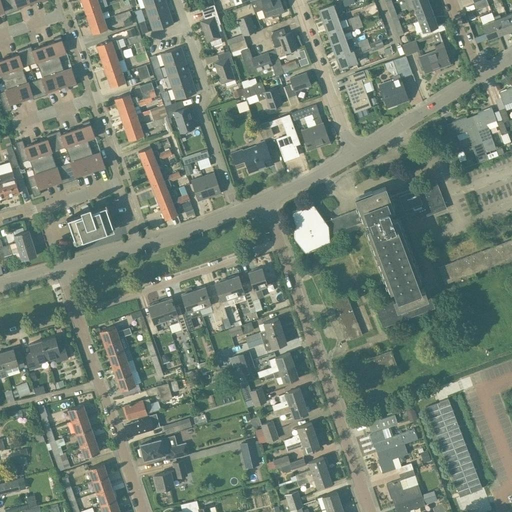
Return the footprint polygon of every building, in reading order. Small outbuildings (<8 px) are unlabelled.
[(0,0),(0,11),(3,10),(5,14),(12,12),(7,0),(0,0)] [(7,0),(12,12),(19,10),(17,6),(28,2),(27,0),(7,0)] [(89,0),(82,3),(85,13),(100,8),(99,8),(107,5),(106,1),(98,3),(96,0),(89,0)] [(143,0),(146,9),(166,2),(165,0),(143,0)] [(251,3),(254,10),(261,8),(264,18),(274,14),(275,17),(281,14),(280,12),(284,11),(279,0),(273,0),(267,2),(265,0),(253,0),(251,1),(251,3)] [(410,0),(414,8),(429,3),(427,0),(410,0)] [(486,0),(481,0),(474,3),(477,10),(488,5),(486,0)] [(170,13),(166,2),(146,9),(150,20),(170,13)] [(254,10),(251,3),(232,9),(236,21),(238,21),(243,35),(255,30),(250,15),(255,13),(254,10)] [(392,3),(387,5),(389,13),(395,11),(392,3)] [(414,8),(418,20),(433,14),(429,3),(414,8)] [(319,9),(323,21),(337,16),(333,4),(319,9)] [(222,43),(220,38),(221,38),(217,26),(220,25),(214,6),(202,10),(205,21),(202,22),(208,42),(213,41),(214,46),(222,43)] [(103,18),(100,8),(85,13),(89,23),(103,18)] [(131,16),(129,10),(114,15),(116,21),(131,16)] [(174,25),(170,13),(150,20),(154,32),(174,25)] [(391,17),(395,28),(401,26),(397,14),(391,17)] [(437,26),(433,14),(418,20),(422,31),(420,32),(422,37),(435,32),(433,28),(437,26)] [(500,34),(511,29),(507,15),(500,18),(499,14),(493,17),(495,20),(494,20),(500,34)] [(351,24),(360,20),(358,15),(349,18),(351,24)] [(337,16),(323,21),(327,32),(341,27),(348,25),(346,19),(339,21),(337,16)] [(107,29),(103,18),(89,23),(92,33),(107,29)] [(123,20),(125,26),(133,24),(131,18),(123,20)] [(362,26),(360,20),(351,24),(353,29),(362,26)] [(500,34),(494,20),(482,24),(488,39),(500,34)] [(404,34),(401,26),(395,28),(398,36),(404,34)] [(332,44),(346,39),(352,37),(350,31),(344,33),(341,27),(327,32),(332,44)] [(136,34),(134,28),(126,30),(128,37),(136,34)] [(285,34),(272,39),(275,49),(278,57),(286,54),(286,52),(297,48),(292,32),(285,34)] [(486,33),(474,37),(476,43),(488,39),(486,33)] [(134,43),(134,44),(142,41),(140,34),(127,39),(129,44),(134,43)] [(54,42),(42,46),(49,66),(61,62),(58,55),(66,52),(61,35),(53,38),(54,42)] [(357,42),(359,47),(369,44),(367,38),(357,42)] [(96,45),(100,55),(121,48),(120,48),(117,39),(111,41),(111,40),(96,45)] [(247,47),(244,39),(229,44),(232,52),(240,49),(247,47)] [(350,51),(346,39),(332,44),(336,56),(350,51)] [(381,40),(369,44),(371,50),(372,51),(384,47),(381,40)] [(406,56),(420,51),(415,40),(402,45),(406,56)] [(142,41),(134,44),(138,54),(146,51),(142,41)] [(433,44),(436,50),(420,56),(417,57),(417,59),(419,65),(421,66),(423,65),(425,71),(439,65),(439,67),(450,63),(444,47),(442,41),(433,44)] [(369,44),(359,47),(361,53),(371,50),(369,44)] [(31,46),(24,48),(29,65),(37,62),(39,70),(49,66),(42,46),(32,50),(31,46)] [(350,51),(336,56),(340,68),(348,65),(348,66),(351,65),(351,64),(357,62),(355,56),(361,53),(359,47),(353,50),(350,51)] [(392,51),(391,47),(389,48),(389,47),(383,50),(386,58),(389,57),(392,55),(392,51)] [(18,54),(5,59),(12,79),(25,74),(22,67),(29,65),(24,48),(17,50),(18,54)] [(121,48),(100,55),(103,66),(118,61),(123,59),(124,58),(121,48)] [(162,55),(165,66),(186,60),(182,48),(162,55)] [(249,48),(240,51),(241,53),(246,68),(249,74),(256,71),(272,65),(276,76),(284,73),(282,68),(279,60),(272,62),(268,51),(252,57),(249,48)] [(230,53),(229,52),(218,56),(220,62),(216,63),(222,84),(235,80),(231,67),(234,65),(231,57),(230,53)] [(412,73),(406,56),(393,60),(397,74),(390,77),(391,80),(380,85),(388,107),(404,101),(402,96),(407,94),(401,77),(412,73)] [(299,59),(301,65),(308,63),(306,57),(301,58),(299,59)] [(3,82),(12,79),(5,59),(0,60),(0,74),(1,75),(3,82)] [(186,60),(165,66),(169,78),(190,71),(186,60)] [(107,76),(121,71),(118,61),(103,66),(107,76)] [(49,66),(56,87),(68,83),(69,87),(77,84),(71,67),(63,70),(61,62),(49,66)] [(150,76),(146,64),(136,67),(140,79),(150,76)] [(56,87),(49,66),(39,70),(41,76),(40,77),(41,78),(34,80),(40,97),(47,94),(46,90),(56,87)] [(121,71),(107,76),(110,86),(125,82),(123,76),(130,74),(129,70),(121,72),(121,71)] [(367,70),(351,75),(353,81),(351,82),(352,86),(347,88),(355,111),(370,105),(362,84),(371,81),(367,70)] [(173,89),(193,82),(190,71),(169,78),(173,89)] [(292,83),(284,86),(288,97),(296,94),(295,91),(310,85),(305,72),(290,77),(292,83)] [(25,74),(12,79),(20,99),(32,95),(33,99),(40,97),(34,80),(29,82),(28,81),(27,81),(25,74)] [(20,99),(12,79),(3,82),(6,90),(0,91),(0,98),(5,112),(12,109),(10,102),(20,99)] [(151,81),(139,85),(144,100),(160,94),(159,91),(157,85),(153,86),(151,81)] [(193,82),(173,89),(177,101),(197,94),(193,82)] [(265,91),(262,82),(243,89),(245,95),(246,97),(256,93),(259,100),(265,98),(269,107),(281,103),(276,87),(265,91)] [(511,86),(497,92),(503,105),(511,101),(511,86)] [(235,98),(245,95),(243,89),(242,88),(233,92),(235,98)] [(114,98),(118,109),(138,102),(137,96),(130,98),(129,93),(114,98)] [(118,109),(122,119),(136,114),(139,113),(141,112),(139,106),(153,101),(153,100),(157,99),(159,106),(164,104),(160,94),(144,100),(138,102),(118,109)] [(162,100),(164,106),(171,104),(169,97),(162,100)] [(184,108),(182,100),(171,104),(164,106),(168,117),(175,115),(180,132),(194,127),(188,107),(184,108)] [(249,108),(246,100),(236,103),(239,112),(249,108)] [(141,112),(139,113),(140,115),(141,114),(142,116),(151,113),(153,121),(167,116),(164,104),(159,106),(141,112)] [(316,104),(289,113),(290,115),(292,121),(304,117),(308,127),(301,130),(306,143),(309,150),(317,147),(314,140),(327,135),(322,122),(316,104)] [(478,116),(473,118),(486,152),(496,148),(487,124),(495,121),(491,108),(477,113),(478,116)] [(505,108),(498,110),(502,120),(503,122),(509,120),(505,108)] [(287,135),(277,139),(284,159),(297,154),(294,145),(300,143),(292,121),(290,115),(289,113),(280,116),(282,122),(287,135)] [(136,114),(122,119),(125,129),(139,124),(136,114)] [(167,116),(153,121),(146,123),(148,128),(164,123),(168,132),(172,131),(167,116)] [(466,118),(452,123),(457,135),(466,132),(472,147),(476,155),(478,155),(486,152),(473,118),(467,121),(466,118)] [(83,126),(72,130),(78,150),(90,147),(87,139),(95,137),(89,120),(82,122),(83,126)] [(503,122),(502,120),(497,121),(501,135),(501,136),(504,143),(510,141),(503,122)] [(273,135),(268,121),(258,124),(263,139),(273,135)] [(143,135),(139,124),(125,129),(129,140),(143,135)] [(68,154),(78,150),(72,130),(61,134),(60,130),(52,132),(58,149),(66,147),(68,154)] [(42,163),(53,159),(51,152),(58,149),(52,132),(46,135),(47,139),(35,143),(42,163)] [(466,159),(458,138),(452,140),(460,161),(466,159)] [(32,166),(42,163),(35,143),(25,146),(22,139),(15,142),(22,162),(29,159),(32,166)] [(273,163),(264,141),(256,144),(258,148),(244,153),(242,149),(232,153),(236,164),(245,161),(249,173),(273,163)] [(18,165),(12,145),(6,147),(8,153),(6,154),(11,167),(18,165)] [(92,154),(90,147),(78,150),(86,171),(97,167),(98,171),(106,168),(100,152),(92,154)] [(143,163),(171,152),(169,149),(158,153),(157,150),(152,152),(150,147),(138,151),(143,163)] [(78,150),(68,154),(71,161),(69,161),(70,162),(63,164),(69,181),(76,179),(75,175),(86,171),(78,150)] [(487,159),(497,156),(495,151),(485,155),(487,159)] [(143,163),(147,174),(159,169),(157,164),(162,162),(161,159),(172,155),(171,152),(143,163)] [(192,162),(190,155),(182,158),(184,165),(192,162)] [(211,165),(208,157),(197,161),(200,169),(211,165)] [(42,163),(50,183),(61,179),(62,183),(69,181),(63,164),(57,166),(57,165),(55,166),(53,159),(42,163)] [(50,183),(42,163),(32,166),(34,174),(27,177),(33,196),(41,194),(38,187),(50,183)] [(193,173),(190,164),(184,166),(187,175),(193,173)] [(159,169),(147,174),(151,185),(180,174),(178,171),(167,176),(166,172),(161,174),(159,169)] [(0,178),(1,182),(5,197),(6,196),(7,199),(12,197),(11,195),(19,193),(15,178),(14,178),(12,171),(0,174),(0,178)] [(214,172),(203,176),(210,197),(221,193),(214,172)] [(168,179),(151,185),(156,196),(168,191),(166,187),(166,186),(170,184),(169,182),(181,177),(180,174),(168,179)] [(210,197),(203,176),(191,180),(198,201),(210,197)] [(446,208),(444,203),(435,180),(324,222),(311,205),(293,212),(295,238),(305,252),(328,243),(327,235),(369,219),(371,227),(367,229),(390,291),(394,289),(397,297),(392,298),(374,305),(382,327),(435,308),(426,286),(418,289),(415,281),(420,279),(398,220),(408,217),(409,222),(446,208)] [(156,196),(160,207),(188,196),(187,193),(176,198),(175,194),(170,196),(168,191),(156,196)] [(190,200),(188,196),(160,207),(165,219),(177,214),(175,209),(180,207),(178,204),(190,200)] [(190,201),(182,204),(185,212),(192,208),(190,201)] [(91,211),(90,206),(88,206),(88,208),(82,210),(82,209),(80,209),(82,214),(66,219),(70,231),(71,231),(76,243),(114,229),(110,218),(111,217),(107,205),(91,211)] [(0,251),(33,242),(29,229),(14,233),(17,242),(2,246),(0,239),(0,238),(0,251)] [(511,258),(511,239),(438,267),(445,283),(511,258)] [(37,255),(33,242),(0,251),(0,264),(1,267),(8,264),(6,256),(20,252),(22,259),(37,255)] [(253,283),(248,285),(253,300),(259,298),(264,296),(260,287),(268,285),(262,267),(259,268),(258,267),(252,270),(252,271),(249,272),(253,283)] [(228,279),(227,279),(235,303),(245,299),(247,303),(249,310),(250,313),(256,311),(248,285),(243,287),(238,275),(235,277),(234,275),(228,277),(228,279)] [(219,295),(214,297),(218,308),(222,319),(227,317),(224,306),(235,303),(227,279),(226,280),(226,278),(219,280),(220,282),(216,283),(219,295)] [(212,311),(218,308),(214,297),(209,298),(205,287),(201,288),(201,286),(194,289),(195,290),(193,291),(201,314),(212,311)] [(185,307),(181,308),(188,330),(194,328),(190,318),(201,314),(193,291),(191,288),(185,290),(186,293),(182,295),(185,307)] [(346,296),(330,301),(345,341),(362,335),(346,296)] [(162,302),(161,302),(166,319),(168,325),(179,322),(180,325),(182,332),(188,330),(181,308),(176,310),(171,298),(168,299),(168,298),(161,300),(162,302)] [(166,319),(161,302),(159,302),(159,301),(152,303),(153,305),(149,306),(153,318),(147,320),(152,335),(158,333),(155,323),(166,319)] [(140,311),(130,314),(132,319),(137,317),(141,329),(147,327),(143,315),(141,310),(140,311)] [(252,340),(282,330),(278,317),(263,322),(265,330),(259,331),(260,332),(245,337),(247,342),(252,340)] [(114,325),(100,330),(104,343),(119,337),(131,333),(129,327),(117,331),(114,325)] [(228,329),(231,336),(242,332),(239,325),(228,329)] [(147,327),(141,329),(145,341),(151,339),(147,327)] [(286,342),(282,330),(252,340),(254,346),(263,343),(265,349),(286,342)] [(55,336),(42,340),(47,359),(55,357),(56,361),(67,358),(64,346),(58,347),(55,336)] [(119,337),(104,343),(108,354),(123,349),(119,337)] [(145,341),(149,353),(155,351),(151,339),(145,341)] [(39,362),(47,359),(42,340),(29,343),(32,355),(26,356),(29,369),(40,366),(39,362)] [(13,349),(0,352),(0,354),(4,368),(5,368),(17,365),(18,369),(25,367),(21,355),(15,357),(13,349)] [(123,349),(108,354),(112,366),(127,361),(123,349)] [(397,366),(390,350),(351,365),(356,380),(397,366)] [(149,353),(153,365),(159,363),(155,351),(149,353)] [(249,351),(237,355),(240,364),(252,360),(249,351)] [(271,367),(257,371),(259,377),(260,376),(264,375),(294,364),(289,351),(274,356),(275,357),(268,359),(271,366),(271,367)] [(233,366),(240,364),(237,355),(230,357),(233,366)] [(240,364),(233,366),(236,375),(243,372),(255,368),(252,360),(240,364)] [(127,361),(112,366),(116,378),(131,372),(127,361)] [(159,363),(153,365),(158,377),(163,375),(159,363)] [(294,364),(264,375),(265,380),(275,376),(275,377),(281,375),(283,382),(298,376),(294,364)] [(131,372),(116,378),(121,390),(123,396),(140,392),(138,384),(135,385),(131,372)] [(64,386),(63,380),(54,383),(56,389),(64,386)] [(179,390),(176,380),(156,386),(161,401),(172,397),(170,391),(173,390),(173,391),(179,390)] [(261,387),(243,393),(246,400),(251,398),(264,394),(261,387)] [(272,405),(273,410),(282,407),(289,404),(304,399),(299,387),(284,392),(285,393),(278,395),(280,402),(272,405)] [(251,398),(254,406),(266,402),(264,394),(251,398)] [(448,398),(425,407),(460,496),(482,488),(448,398)] [(150,403),(149,399),(124,406),(128,418),(146,414),(146,413),(160,408),(158,401),(150,403)] [(289,404),(282,407),(273,410),(276,416),(291,411),(293,417),(308,412),(304,399),(289,404)] [(71,421),(87,416),(82,403),(67,409),(71,421)] [(406,408),(406,410),(409,421),(417,418),(414,411),(414,410),(410,406),(406,407),(406,408)] [(193,417),(196,426),(207,423),(205,414),(193,417)] [(370,431),(369,432),(373,446),(374,446),(377,446),(379,451),(404,443),(405,443),(417,439),(414,428),(391,435),(388,426),(398,423),(395,414),(381,418),(378,419),(381,428),(370,431)] [(41,418),(45,430),(51,428),(47,416),(41,418)] [(87,416),(71,421),(76,433),(91,427),(87,416)] [(138,421),(124,425),(127,435),(127,436),(152,429),(152,426),(149,416),(138,419),(138,421)] [(257,416),(250,418),(253,429),(260,427),(257,416)] [(192,426),(189,418),(163,426),(166,435),(192,426)] [(257,435),(276,429),(273,420),(260,424),(261,428),(255,430),(257,435)] [(285,444),(315,434),(311,422),(296,427),(298,434),(292,436),(292,437),(283,440),(285,444)] [(76,433),(80,445),(95,439),(91,427),(76,433)] [(45,430),(49,442),(55,440),(51,428),(45,430)] [(279,438),(276,429),(257,435),(259,443),(266,441),(266,442),(279,438)] [(319,447),(315,434),(285,444),(287,450),(302,445),(305,452),(319,447)] [(49,442),(53,454),(59,452),(61,451),(60,445),(64,444),(62,438),(49,442)] [(99,451),(95,439),(80,445),(84,457),(99,451)] [(185,443),(163,449),(160,439),(141,444),(141,447),(139,448),(141,456),(144,456),(145,459),(164,454),(164,453),(171,451),(172,458),(188,454),(185,443)] [(240,442),(246,467),(258,464),(257,457),(253,442),(253,439),(240,442)] [(258,441),(253,442),(257,457),(262,456),(258,441)] [(381,457),(377,458),(382,472),(397,467),(401,466),(398,456),(408,452),(405,443),(404,443),(379,451),(381,457)] [(28,455),(26,448),(19,450),(21,457),(28,455)] [(427,451),(419,453),(423,463),(430,461),(427,451)] [(59,454),(59,452),(53,454),(59,470),(70,467),(65,452),(59,454)] [(287,455),(273,460),(276,468),(281,466),(289,464),(289,463),(290,463),(287,455)] [(297,480),(327,469),(325,464),(328,463),(326,456),(323,457),(323,456),(308,461),(311,469),(295,474),(296,475),(291,477),(292,481),(297,480)] [(289,463),(289,464),(291,469),(291,470),(306,465),(303,458),(290,463),(289,463)] [(187,475),(184,460),(172,462),(174,470),(154,475),(157,490),(174,486),(172,478),(176,477),(176,478),(187,475)] [(92,481),(107,475),(103,463),(88,468),(92,481)] [(401,466),(397,467),(398,473),(412,468),(411,463),(401,466)] [(281,466),(282,472),(291,469),(289,464),(281,466)] [(412,468),(398,473),(401,479),(405,478),(415,475),(412,468)] [(331,482),(327,469),(297,480),(299,485),(314,479),(317,487),(331,482)] [(107,475),(92,481),(96,492),(112,487),(107,475)] [(399,479),(386,483),(391,497),(394,496),(396,502),(421,493),(418,483),(408,486),(405,478),(401,479),(400,478),(399,479)] [(20,489),(18,479),(0,483),(0,496),(2,496),(1,494),(20,489)] [(69,480),(63,482),(66,490),(71,488),(69,480)] [(112,487),(96,492),(100,504),(116,499),(112,487)] [(70,502),(75,500),(71,488),(66,490),(70,502)] [(285,494),(287,501),(300,497),(298,490),(285,494)] [(398,508),(395,509),(395,511),(410,511),(409,509),(413,508),(437,500),(434,490),(422,494),(421,493),(396,502),(398,508)] [(321,496),(326,508),(340,503),(336,491),(321,496)] [(34,495),(27,497),(29,507),(37,505),(34,495)] [(295,509),(296,511),(308,511),(308,509),(303,510),(301,507),(303,506),(300,497),(287,501),(290,511),(295,509)] [(100,504),(102,511),(116,511),(120,511),(116,499),(100,504)] [(73,511),(77,511),(79,511),(75,500),(70,502),(73,511)] [(198,508),(196,500),(180,504),(182,511),(180,511),(180,510),(173,511),(210,511),(208,506),(198,508)] [(326,508),(326,511),(343,511),(340,503),(326,508)]
